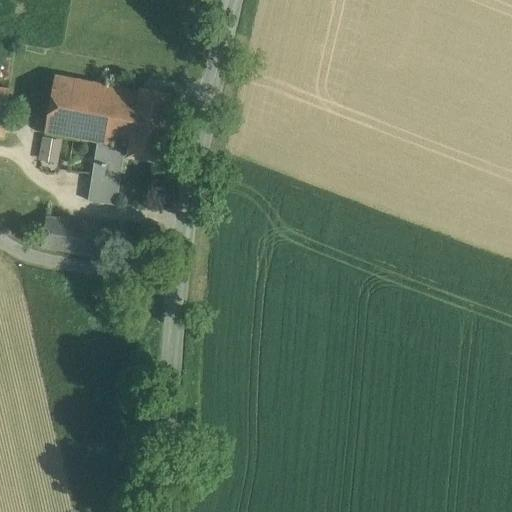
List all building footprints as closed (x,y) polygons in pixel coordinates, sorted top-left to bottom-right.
[(136,94),(54,82),(46,135),(99,143),(126,147),(131,148),(129,156),(158,161),(167,96),(137,91),(136,94)] [(0,138),(1,138),(4,108),(17,109),(18,90),(0,88),(0,138)] [(61,140),(43,136),(39,159),(58,162),(61,140)] [(126,147),(99,143),(97,154),(124,158),(126,147)] [(124,158),(97,154),(90,201),(117,205),(124,158)] [(114,225),(49,213),(43,243),(109,256),(114,225)]
